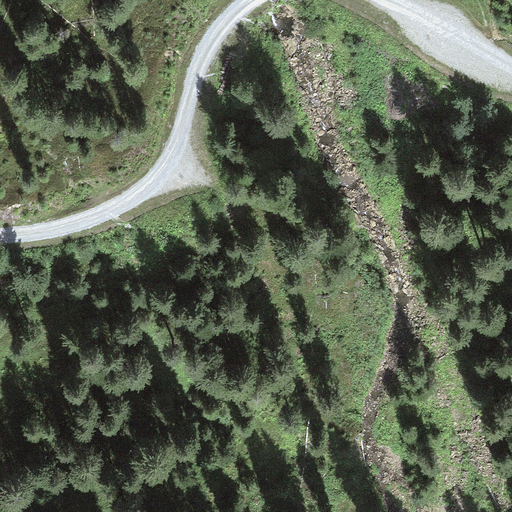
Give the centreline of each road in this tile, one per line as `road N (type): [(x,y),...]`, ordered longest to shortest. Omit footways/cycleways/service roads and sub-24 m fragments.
road 1 (track): [(251,0),(207,46),(180,130),(150,178),(97,214),(0,229)]
road 2 (track): [(511,69),(376,0)]
